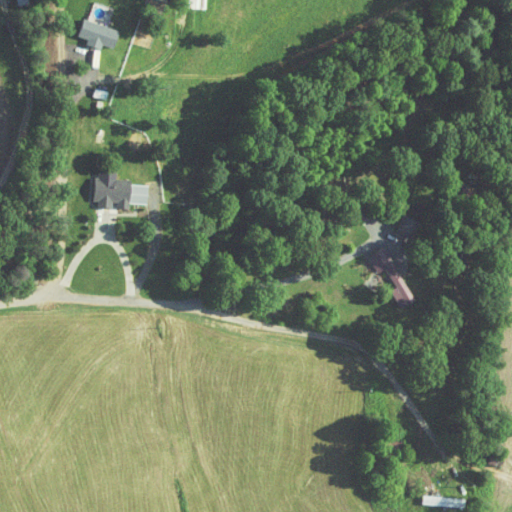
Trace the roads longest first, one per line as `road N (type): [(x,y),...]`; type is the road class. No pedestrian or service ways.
road 1 (residential): [(0,298),(150,301),(339,341),(384,369),(443,451),(511,478)]
road 2 (residential): [(55,296),(60,0)]
road 3 (residential): [(0,183),(30,99),(2,0)]
